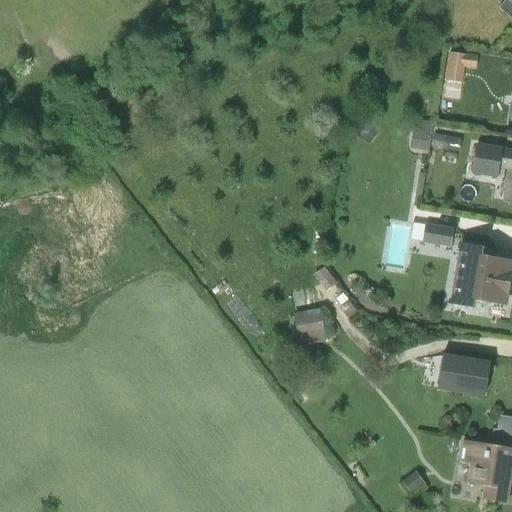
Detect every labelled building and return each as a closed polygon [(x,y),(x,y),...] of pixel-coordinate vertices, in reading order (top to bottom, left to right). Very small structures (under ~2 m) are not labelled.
[(511,0),(504,0),(498,8),(511,20),(511,0)] [(468,65),(480,66),(482,53),(454,49),(449,77),(466,79),(468,65)] [(413,145),(431,150),(438,122),(420,118),(413,145)] [(437,131),(434,146),(463,153),(466,137),(437,131)] [(511,151),(503,150),(502,148),(475,143),(469,171),(472,175),(477,177),(482,176),(497,180),(499,168),(507,170),(501,203),(511,205),(511,151)] [(425,240),(455,244),(457,231),(427,226),(425,240)] [(483,247),(459,243),(448,304),(473,309),(474,304),(486,306),(487,303),(502,305),(506,300),(507,290),(511,287),(511,277),(510,275),(511,264),(507,260),(482,256),(483,247)] [(322,307),(297,307),(297,338),(322,338),(322,307)] [(442,356),(437,387),(485,395),(490,364),(442,356)] [(506,507),(511,464),(511,444),(458,437),(455,461),(470,463),(468,480),(487,482),(484,504),(506,507)]
